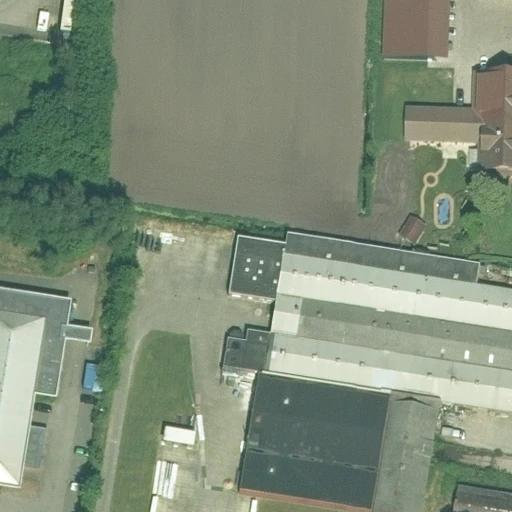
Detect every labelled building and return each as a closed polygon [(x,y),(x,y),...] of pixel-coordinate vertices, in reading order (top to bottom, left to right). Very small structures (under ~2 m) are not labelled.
[(455,4),(436,3),(427,3),(425,66),(453,67),(455,4)] [(511,80),(479,80),(478,119),(406,117),(405,151),(477,152),(476,184),(511,184),(511,80)] [(425,232),(411,224),(399,245),(413,253),(425,232)] [(285,255),(238,248),(230,299),(272,306),(266,342),(243,339),(241,350),(224,348),(220,376),(259,382),(438,410),(511,421),(511,297),(477,293),(480,271),(287,241),(285,255)] [(49,328),(0,319),(0,494),(20,498),(49,328)] [(348,511),(422,511),(438,410),(259,382),(241,495),(348,511)] [(198,449),(199,436),(169,433),(168,447),(198,449)] [(161,467),(152,511),(175,511),(183,471),(161,467)] [(511,511),(511,496),(459,488),(455,511),(511,511)]
